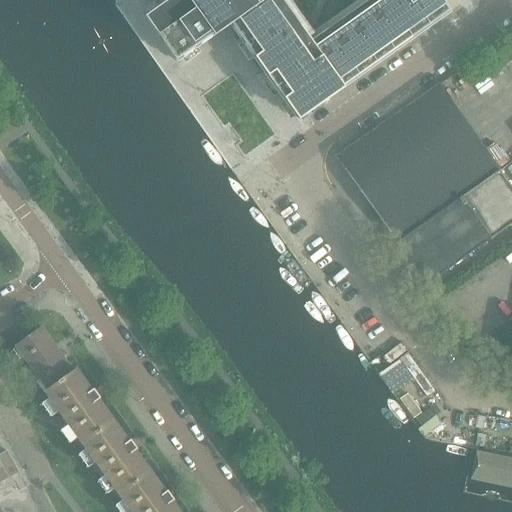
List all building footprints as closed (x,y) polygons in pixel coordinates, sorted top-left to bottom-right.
[(168,0),(144,17),(160,40),(176,63),(230,25),(238,37),(248,50),(297,120),(341,89),(449,13),(440,0),(168,0)] [(511,61),(499,42),(484,53),(497,72),(511,61)] [(461,193),(497,168),(438,85),(396,115),(455,197),(461,193)] [(511,189),(498,170),(497,168),(461,193),(455,197),(396,115),(336,158),(394,240),(397,243),(389,248),(419,290),(493,238),(511,224),(511,189)] [(56,349),(53,345),(40,327),(15,346),(47,391),(72,371),(64,359),(56,349)] [(94,395),(91,391),(75,369),(72,371),(47,391),(45,394),(59,414),(81,445),(113,421),(97,400),(94,395)] [(131,446),(128,442),(113,421),(81,445),(118,496),(150,473),(134,450),(131,446)] [(0,483),(18,473),(6,451),(0,454),(0,483)] [(168,497),(165,493),(150,473),(118,496),(130,511),(178,511),(171,501),(168,497)]
